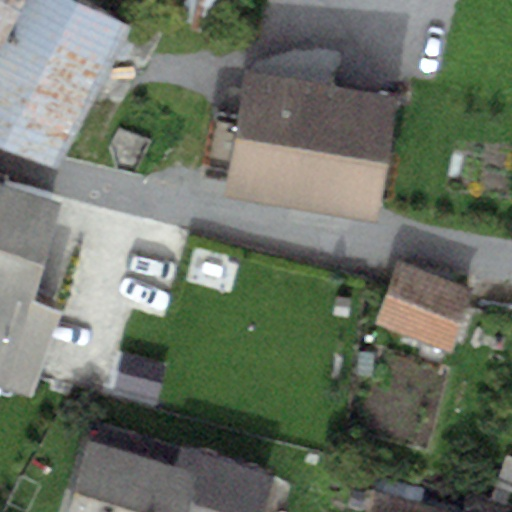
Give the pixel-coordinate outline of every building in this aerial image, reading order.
[(0,0),(0,129),(29,143),(30,139),(45,145),(44,150),(56,155),(125,16),(90,0),(0,0)] [(162,0),(196,6),(193,16),(219,24),(225,0),(162,0)] [(369,201),(389,90),(253,66),(245,114),(216,108),(204,172),(369,201)] [(0,367),(29,375),(56,296),(23,283),(53,190),(0,173),(0,367)] [(467,284),(401,260),(382,312),(449,336),(467,284)] [(160,363),(126,354),(120,378),(153,387),(160,363)] [(178,463),(93,437),(69,511),(251,511),(265,468),(184,443),(178,463)]
